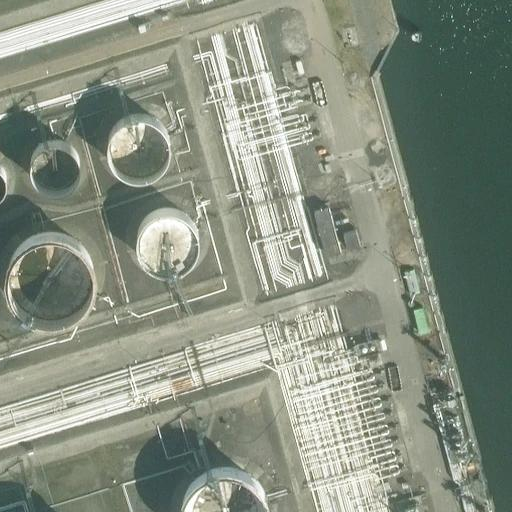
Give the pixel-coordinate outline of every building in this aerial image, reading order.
[(174,140),(173,133),(171,126),(168,121),(164,116),(158,111),(153,108),(147,106),(140,106),(133,106),(127,108),(121,111),(117,115),(112,120),(109,126),(107,133),(106,140),(107,146),(108,152),(111,158),(116,164),(121,168),(126,171),(130,172),(138,174),(145,173),(151,172),(159,168),(164,164),(169,158),(171,153),(173,146),(174,140)] [(83,160),(83,159),(82,153),(81,149),(79,144),(75,140),(72,137),(68,135),(62,133),(58,132),(53,132),(48,133),(43,135),(39,139),(35,143),(32,147),(30,153),(30,158),(30,163),(32,168),(33,172),(37,176),(40,179),(44,182),(51,185),(55,185),(60,185),(66,183),(69,182),(74,178),(80,170),(82,164),(83,160)] [(10,173),(10,172),(9,165),(5,159),(3,156),(0,154),(0,190),(1,190),(4,187),(7,185),(9,180),(10,173)] [(202,237),(202,236),(201,230),(199,224),(197,219),(193,213),(188,210),(181,206),(175,204),(170,203),(163,204),(157,206),(151,209),(146,213),(141,219),(138,224),(137,230),(136,236),(137,242),(138,248),(141,253),(145,258),(150,263),(157,267),(167,269),(174,268),(181,267),(186,264),(191,260),(196,254),(199,250),(201,244),(202,237)] [(325,255),(327,254),(341,251),(329,208),(314,212),(325,255)] [(97,268),(97,267),(96,258),(93,248),(89,240),(83,234),(76,228),(69,225),(60,222),(49,222),(41,223),(31,226),(24,231),(18,237),(12,244),(9,252),(7,259),(6,268),(7,277),(10,286),(14,293),(21,301),(29,307),(36,310),(42,312),(53,313),(61,312),(70,309),(78,305),(84,300),(90,293),(93,286),(96,277),(97,268)] [(356,229),(344,232),(348,248),(360,245),(356,229)] [(268,511),(269,504),(269,503),(268,494),(266,487),(262,478),(257,472),(250,465),(242,461),(233,458),(224,457),(213,458),(206,460),(198,464),(191,470),(185,477),(180,485),(177,494),(177,503),(177,511),(268,511)]
